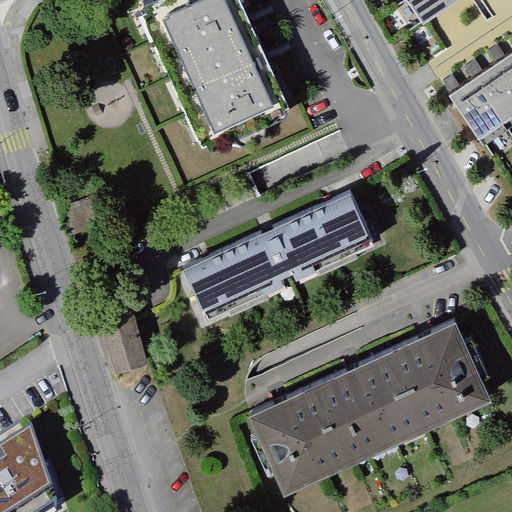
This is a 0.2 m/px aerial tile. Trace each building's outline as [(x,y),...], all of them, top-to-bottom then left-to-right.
[(294,112),(242,0),(169,0),(144,12),(207,154),(294,112)] [(413,0),(428,21),(460,0),(413,0)] [(511,54),(454,93),(488,145),(511,129),(511,54)] [(384,244),(359,190),(187,268),(212,322),(384,244)] [(129,285),(96,295),(113,365),(148,355),(129,285)] [(286,488),(496,393),(459,314),(249,409),(286,488)] [(0,511),(67,511),(36,422),(0,446),(0,511)]
